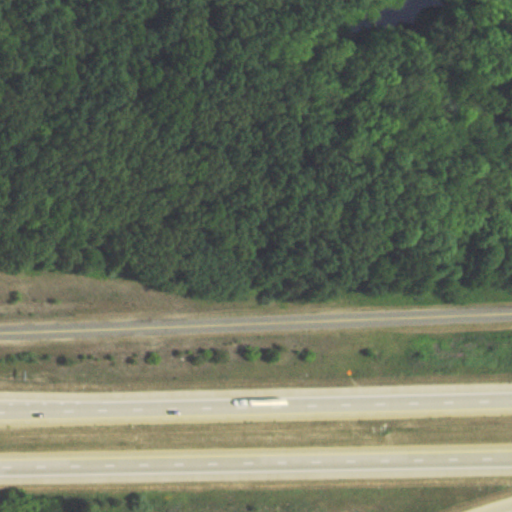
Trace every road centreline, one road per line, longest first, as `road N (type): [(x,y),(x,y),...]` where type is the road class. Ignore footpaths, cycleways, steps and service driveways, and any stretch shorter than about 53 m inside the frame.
road 1 (tertiary): [(0,337),(511,316)]
road 2 (motorway): [(511,401),(0,411)]
road 3 (motorway): [(0,471),(511,462)]
